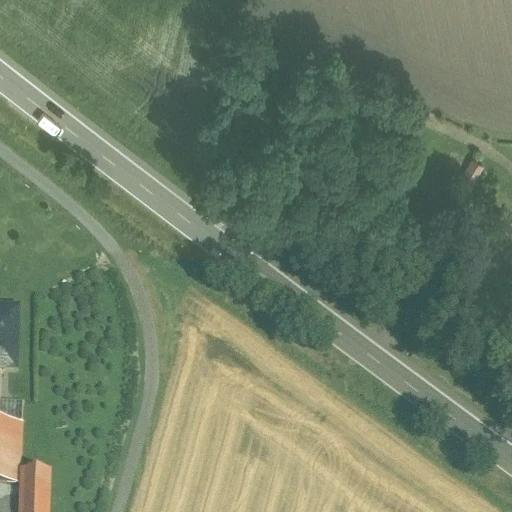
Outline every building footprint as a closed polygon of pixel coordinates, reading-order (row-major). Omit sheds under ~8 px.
[(421,221),(403,211),(397,222),(415,232),(421,221)] [(0,371),(15,372),(17,313),(0,312),(0,371)] [(497,364),(495,362),(486,373),(497,381),(505,369),(503,368),(506,364),(505,361),(503,359),(500,360),(497,364)] [(22,426),(0,425),(0,485),(20,486),(22,426)] [(48,511),(50,474),(23,473),(21,511),(48,511)]
